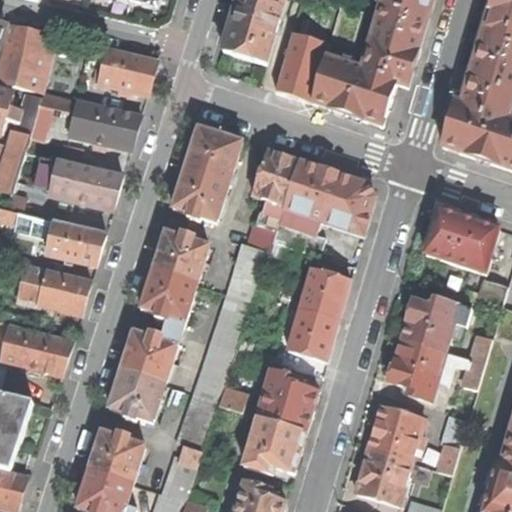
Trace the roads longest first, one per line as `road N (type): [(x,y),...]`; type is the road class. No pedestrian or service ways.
road 1 (residential): [(191,46),(46,511)]
road 2 (residential): [(316,511),(414,168)]
road 3 (residential): [(414,168),(214,102),(191,46)]
road 4 (residential): [(0,1),(191,46)]
road 5 (residential): [(414,168),(463,0)]
